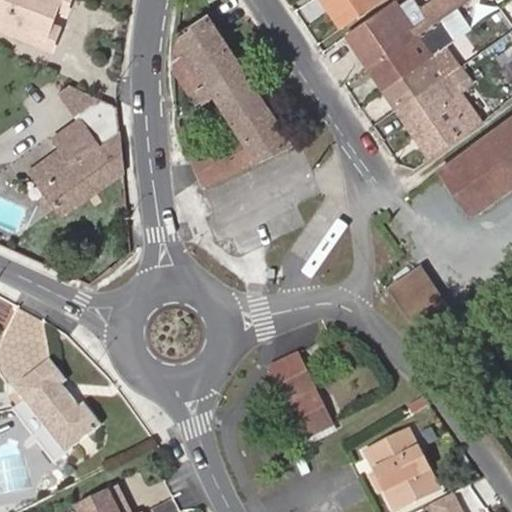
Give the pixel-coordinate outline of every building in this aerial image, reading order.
[(70,0),(0,0),(0,30),(52,50),(59,30),(51,27),(58,8),(66,12),(70,0)] [(382,0),(321,0),(341,28),(382,0)] [(347,37),(370,70),(424,33),(420,28),(401,0),(347,37)] [(420,28),(424,33),(442,21),(466,4),(463,0),(445,0),(423,15),(428,23),(420,28)] [(293,145),(290,141),(210,15),(179,36),(173,70),(199,108),(215,98),(240,135),(193,157),(205,188),(293,145)] [(455,41),(442,21),(424,33),(370,70),(385,91),(446,47),(455,41)] [(511,72),(511,44),(499,54),(511,72)] [(448,77),(461,68),(446,47),(385,91),(398,110),(448,77)] [(461,68),(448,77),(465,100),(477,92),(461,68)] [(448,77),(398,110),(432,160),(482,123),(465,100),(448,77)] [(118,128),(117,108),(73,87),(62,95),(79,121),(53,139),(61,151),(31,173),(63,217),(123,173),(118,128)] [(511,189),(511,120),(441,172),(473,217),(511,189)] [(393,295),(430,347),(433,345),(447,362),(465,349),(452,331),(462,324),(426,270),(392,294),(393,295)] [(466,389),(500,367),(487,350),(456,374),(466,389)] [(303,441),(332,425),(298,354),(279,364),(269,369),(300,434),(303,441)] [(67,382),(53,365),(49,360),(13,389),(25,403),(42,424),(66,455),(102,428),(85,406),(79,408),(74,402),(70,404),(66,399),(69,396),(62,386),(67,382)] [(511,392),(511,386),(503,373),(492,379),(505,398),(511,392)] [(74,402),(69,396),(66,399),(70,404),(74,402)] [(66,455),(42,424),(25,403),(12,413),(37,446),(52,465),(66,455)] [(399,511),(440,491),(410,432),(367,454),(378,476),(385,489),(397,511),(399,511)] [(385,489),(378,476),(373,479),(380,492),(385,489)] [(120,487),(109,492),(113,499),(123,494),(120,487)] [(78,511),(132,511),(123,494),(113,499),(109,492),(102,495),(77,507),(78,511)] [(461,511),(452,495),(430,506),(433,511),(461,511)]
